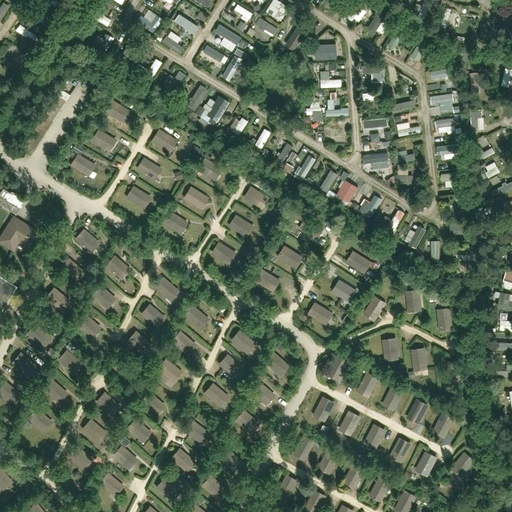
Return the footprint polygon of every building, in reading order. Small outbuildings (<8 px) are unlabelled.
[(105,114),(123,126),(131,114),(113,102),(105,114)] [(90,142),(109,153),(116,142),(98,130),(90,142)] [(151,142),(169,154),(177,142),(159,130),(151,142)] [(69,167),(88,179),(95,167),(77,155),(69,167)] [(136,170),(154,181),(162,170),(144,158),(136,170)] [(197,170),(215,182),(223,170),(205,159),(197,170)] [(125,199),(143,211),(151,199),(132,187),(125,199)] [(244,199),(262,211),(270,199),(252,187),(244,199)] [(182,200),(200,212),(208,200),(190,188),(182,200)] [(23,203),(1,189),(0,191),(0,208),(11,216),(14,217),(23,203)] [(162,224),(180,236),(188,224),(170,213),(162,224)] [(38,233),(11,216),(0,235),(0,245),(12,253),(18,244),(27,250),(38,233)] [(229,228),(247,239),(254,228),(236,216),(229,228)] [(297,230),(315,242),(323,230),(305,218),(297,230)] [(76,238),(91,251),(100,241),(86,228),(76,238)] [(211,254),(229,266),(237,254),(219,242),(211,254)] [(277,259),(295,271),(303,259),(285,247),(277,259)] [(346,264),(364,276),(372,264),(354,252),(346,264)] [(107,265),(122,278),(131,268),(116,255),(107,265)] [(62,268),(77,281),(86,271),(71,257),(62,268)] [(255,282),(273,294),(281,282),(263,270),(255,282)] [(0,272),(0,306),(2,308),(17,283),(0,272)] [(155,286),(170,300),(180,289),(165,276),(155,286)] [(331,294),(349,305),(357,294),(339,282),(331,294)] [(93,295),(108,308),(117,298),(102,284),(93,295)] [(45,295),(60,309),(69,298),(54,285),(45,295)] [(405,293),(408,314),(422,312),(419,291),(405,293)] [(375,323),(386,305),(374,298),(363,317),(375,323)] [(141,313),(156,326),(165,316),(151,302),(141,313)] [(185,314),(200,327),(209,317),(195,303),(185,314)] [(308,315),(326,327),(334,315),(315,304),(308,315)] [(436,311),(439,332),(453,331),(450,309),(436,311)] [(76,322),(90,336),(100,325),(85,312),(76,322)] [(27,330),(42,344),(52,333),(37,320),(27,330)] [(125,339),(140,352),(150,342),(135,328),(125,339)] [(232,338),(246,352),(256,341),(241,328),(232,338)] [(171,339),(186,353),(195,342),(181,329),(171,339)] [(382,337),(385,359),(398,357),(396,336),(382,337)] [(411,347),(414,369),(427,367),(425,346),(411,347)] [(58,357),(73,370),(83,360),(68,347),(58,357)] [(12,360),(27,373),(36,363),(21,350),(12,360)] [(265,362),(280,375),(290,365),(275,351),(265,362)] [(219,363),(234,376),(243,366),(229,352),(219,363)] [(112,363),(127,377),(137,366),(122,353),(112,363)] [(338,379),(349,360),(337,354),(326,372),(338,379)] [(158,367),(173,381),(182,370),(167,357),(158,367)] [(447,360),(450,381),(464,379),(461,358),(447,360)] [(368,395),(379,376),(367,369),(356,388),(368,395)] [(43,387),(58,400),(67,390),(52,377),(43,387)] [(0,386),(0,390),(12,402),(22,392),(7,378),(0,386)] [(252,390),(266,403),(276,393),(261,380),(252,390)] [(204,391),(219,405),(228,394),(214,381),(204,391)] [(394,409),(405,390),(392,383),(382,402),(394,409)] [(97,400),(112,414),(121,403),(107,390),(97,400)] [(141,400),(156,414),(165,403),(151,390),(141,400)] [(324,419),(335,401),(322,394),(312,413),(324,419)] [(419,421),(430,403),(418,396),(407,415),(419,421)] [(29,415),(43,429),(53,418),(38,405),(29,415)] [(350,433),(361,414),(349,407),(338,426),(350,433)] [(236,419),(251,432),(261,422),(246,408),(236,419)] [(445,434),(455,416),(443,409),(432,428),(445,434)] [(83,425),(98,439),(107,428),(93,415),(83,425)] [(127,426),(142,440),(151,429),(136,416),(127,426)] [(185,429),(200,442),(210,432),(195,418),(185,429)] [(376,445),(387,426),(375,419),(364,438),(376,445)] [(305,458),(315,439),(303,432),(292,451),(305,458)] [(402,458),(413,440),(400,433),(390,452),(402,458)] [(69,454),(84,467),(93,457),(78,444),(69,454)] [(113,455),(127,468),(137,458),(122,444),(113,455)] [(217,454),(232,468),(242,457),(227,444),(217,454)] [(171,456),(186,469),(195,459),(181,446),(171,456)] [(330,471),(340,452),(328,446),(317,464),(330,471)] [(427,473),(438,454),(425,448),(415,466),(427,473)] [(461,474),(475,458),(465,448),(451,465),(461,474)] [(355,484),(366,465),(354,458),(343,477),(355,484)] [(0,485),(1,487),(12,478),(0,463),(0,485)] [(100,481),(114,495),(124,484),(109,471),(100,481)] [(287,497),(298,478),(285,471),(275,490),(287,497)] [(202,483),(217,497),(227,486),(212,473),(202,483)] [(381,499),(392,480),(379,473),(369,492),(381,499)] [(156,485),(171,498),(180,488),(166,474),(156,485)] [(316,511),(326,492),(314,486),(303,504),(316,511)] [(405,511),(406,511),(417,493),(405,487),(394,505),(405,511)] [(26,509),(28,511),(46,511),(37,500),(26,509)] [(188,511),(208,511),(197,501),(188,511)] [(352,511),(355,508),(343,501),(336,511),(352,511)] [(142,511),(160,511),(151,503),(142,511)]
